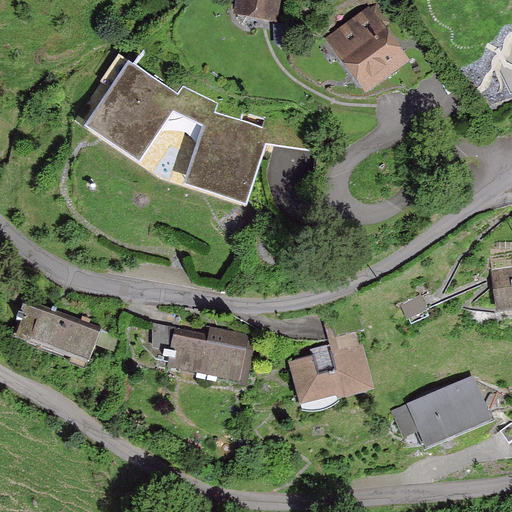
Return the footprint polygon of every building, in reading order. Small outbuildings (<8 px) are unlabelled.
[(265,0),(229,0),(227,9),(262,17),(265,0)] [(362,9),(318,37),(349,86),(393,57),(362,9)] [(191,106),(122,63),(73,124),(159,179),(232,202),(252,139),(291,143),(293,122),(258,119),(258,128),(191,106)] [(511,266),(478,269),(481,304),(511,301),(511,266)] [(12,293),(0,322),(0,330),(71,360),(86,323),(12,293)] [(157,344),(154,362),(228,376),(236,334),(198,327),(196,334),(145,324),(142,341),(157,344)] [(271,362),(283,403),(350,383),(339,343),(271,362)] [(391,405),(406,443),(471,417),(455,379),(391,405)]
